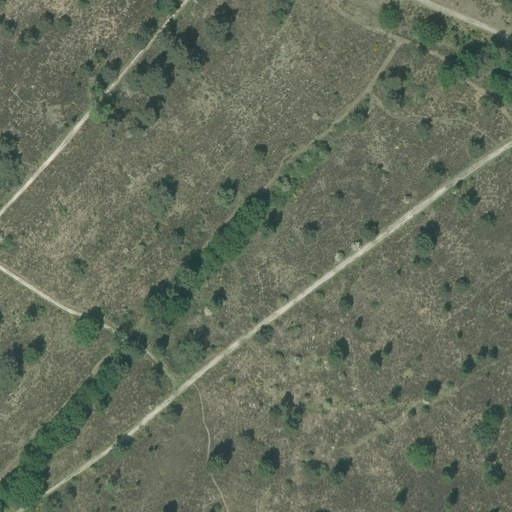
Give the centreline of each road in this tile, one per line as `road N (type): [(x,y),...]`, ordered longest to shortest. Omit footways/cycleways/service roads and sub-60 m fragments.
road 1 (track): [(181,389),(431,197),(511,145)]
road 2 (track): [(16,511),(181,389)]
